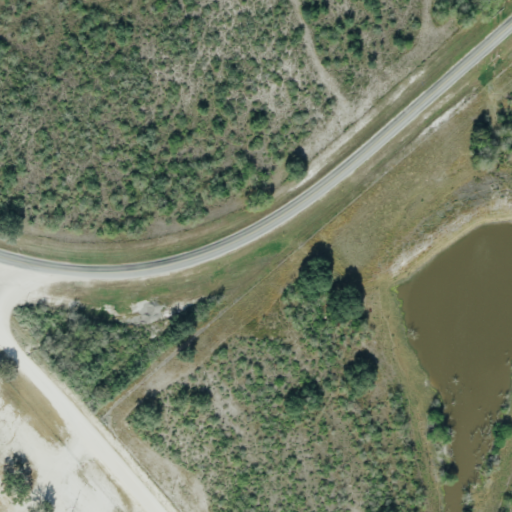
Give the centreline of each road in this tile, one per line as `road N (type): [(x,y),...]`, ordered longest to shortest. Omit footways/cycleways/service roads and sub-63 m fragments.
road 1 (tertiary): [(0,257),(83,271),(171,263),(271,221),(511,19)]
road 2 (residential): [(161,511),(0,325)]
